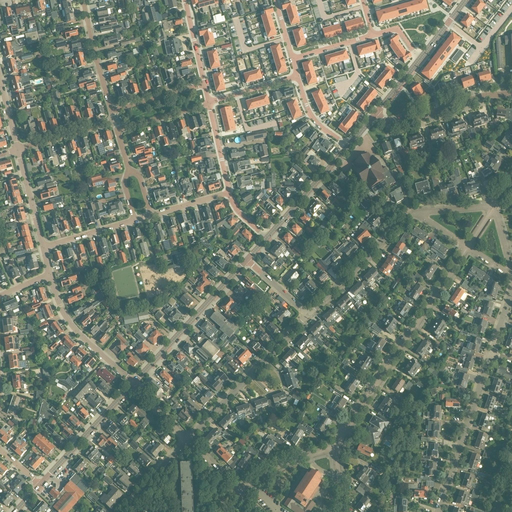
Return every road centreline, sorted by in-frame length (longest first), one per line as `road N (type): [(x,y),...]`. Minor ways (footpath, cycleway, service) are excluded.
road 1 (residential): [(334,447),(465,247)]
road 2 (residential): [(186,439),(307,314)]
road 3 (residential): [(435,511),(490,353)]
road 4 (residential): [(134,383),(247,260)]
road 5 (residential): [(307,314),(414,213)]
road 6 (residential): [(376,113),(396,124),(511,93)]
road 7 (residential): [(134,383),(73,328),(47,275)]
road 8 (residential): [(39,485),(134,383)]
